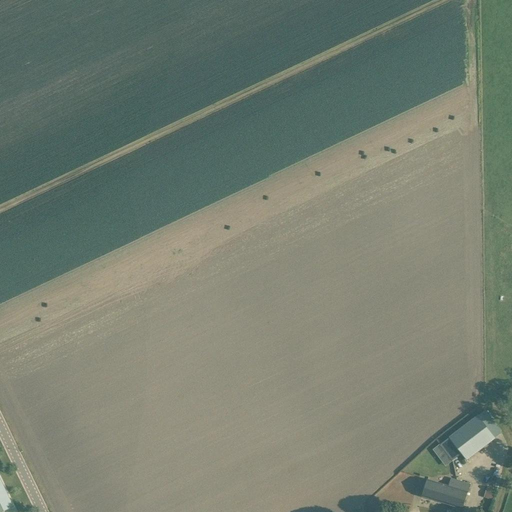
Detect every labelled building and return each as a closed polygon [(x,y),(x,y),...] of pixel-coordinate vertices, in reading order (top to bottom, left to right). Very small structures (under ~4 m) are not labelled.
[(169,18),(184,11),(178,0),(171,0),(163,4),(169,18)] [(484,410),(440,445),(445,451),(452,461),(459,455),(464,462),(502,433),(484,410)] [(445,451),(440,445),(433,450),(439,456),(445,451)] [(422,496),(449,504),(454,487),(455,487),(458,479),(451,477),(449,485),(427,479),(425,486),(422,496)] [(463,508),(466,499),(471,483),(458,479),(455,487),(454,487),(449,504),(463,508)] [(0,480),(0,511),(13,506),(0,480)] [(486,490),(484,497),(492,500),(494,492),(486,490)]
